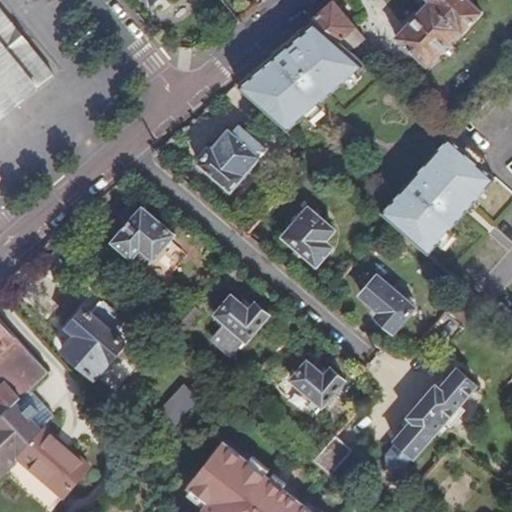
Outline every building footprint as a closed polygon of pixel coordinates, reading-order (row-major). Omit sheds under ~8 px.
[(481,14),(467,0),(426,0),(427,1),(394,34),(425,65),(459,31),(462,34),(481,14)] [(316,22),(349,51),(363,39),(333,1),(312,18),(316,22)] [(0,110),(31,86),(46,73),(0,15),(0,110)] [(363,64),(349,51),(316,22),(301,35),(307,42),(299,49),(293,42),(240,89),(285,131),(307,112),(321,100),(342,82),(356,70),(363,64)] [(307,42),(301,35),(293,42),(299,49),(307,42)] [(360,76),(356,70),(342,82),(346,88),(360,76)] [(326,105),(321,100),(307,112),(311,118),(326,105)] [(235,197),(270,154),(243,130),(236,137),(232,133),(214,153),(211,150),(200,162),(203,166),(201,168),(235,197)] [(476,203),(495,181),(480,167),(466,155),(450,141),(425,168),(427,171),(434,178),(428,183),(422,177),(406,194),(403,193),(382,215),(428,256),(438,246),(449,233),(467,213),(476,203)] [(471,149),(466,155),(480,167),(485,162),(471,149)] [(427,171),(422,177),(428,183),(434,178),(427,171)] [(481,207),(476,203),(467,213),(472,217),(481,207)] [(335,228),(310,206),(283,236),(316,265),(334,246),(327,240),(335,228)] [(178,237),(144,209),(113,246),(147,274),(178,237)] [(449,233),(438,246),(443,251),(455,238),(449,233)] [(412,313),(375,280),(358,299),(376,315),(371,321),(389,337),(412,313)] [(444,316),(461,332),(483,307),(466,292),(444,316)] [(271,314),(258,302),(252,308),(235,294),(218,313),(228,323),(216,338),(233,353),(240,345),(244,347),(271,314)] [(126,320),(104,301),(93,313),(87,309),(71,328),(78,335),(65,351),(97,379),(127,344),(116,333),(126,320)] [(200,314),(188,303),(169,325),(181,336),(200,314)] [(0,419),(16,404),(32,390),(52,372),(0,317),(0,376),(6,384),(0,389),(0,419)] [(318,414),(345,382),(331,369),(325,376),(308,361),(291,380),(315,402),(311,408),(318,414)] [(477,387),(457,369),(441,388),(436,384),(406,418),(410,422),(394,441),(395,442),(384,454),(385,463),(390,468),(400,468),(411,456),(412,458),(445,423),(450,427),(465,411),(459,406),(477,387)] [(263,395),(249,383),(237,397),(252,408),(263,395)] [(202,395),(189,384),(165,411),(177,423),(202,395)] [(32,390),(16,404),(0,419),(0,481),(32,511),(51,511),(91,467),(82,460),(46,426),(56,415),(32,390)] [(313,462),(332,476),(353,452),(336,437),(325,448),(313,462)] [(325,448),(314,438),(301,451),(313,462),(325,448)] [(305,511),(298,506),(302,501),(287,489),(282,494),(265,480),(269,475),(253,462),(249,467),(223,447),(190,489),(194,493),(190,499),(206,511),(305,511)]
